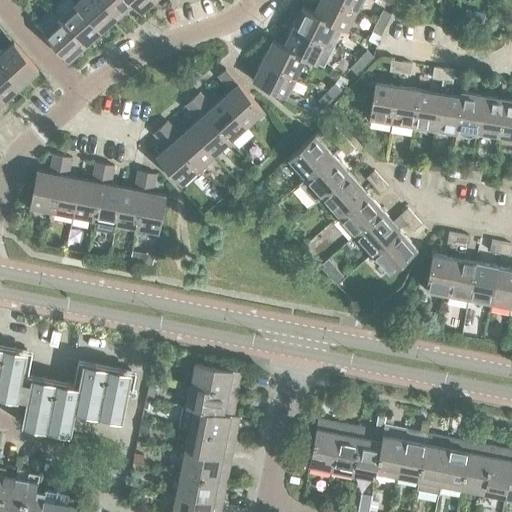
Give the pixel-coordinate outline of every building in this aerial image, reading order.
[(104,0),(77,0),(76,1),(101,29),(117,15),(104,0)] [(132,1),(131,0),(104,0),(117,15),(132,1)] [(131,0),(132,1),(140,10),(151,0),(131,0)] [(356,7),(341,0),(318,0),(313,10),(335,23),(346,28),(356,7)] [(101,29),(76,1),(59,16),(84,44),(101,29)] [(302,5),(293,23),(326,39),(335,23),(313,10),(302,5)] [(385,23),(389,16),(391,12),(382,8),(377,19),(385,23)] [(84,44),(59,16),(43,31),(68,59),(84,44)] [(495,32),(500,22),(489,16),(484,26),(495,32)] [(380,34),(385,23),(377,19),(371,30),(380,34)] [(326,39),(293,23),(283,43),(304,56),(315,62),(326,39)] [(304,56),(283,43),(272,38),(262,58),(295,74),(304,56)] [(0,52),(0,59),(21,84),(38,69),(13,41),(0,52)] [(365,64),(373,55),(366,49),(358,57),(365,64)] [(356,73),(365,64),(358,57),(349,66),(356,73)] [(295,74),(262,58),(252,79),(285,95),(295,74)] [(401,71),(402,60),(391,58),(389,69),(401,71)] [(21,84),(0,59),(0,92),(5,98),(21,84)] [(402,60),(401,71),(410,73),(412,62),(402,60)] [(442,78),(444,67),(433,66),(432,77),(442,78)] [(221,96),(246,124),(260,111),(263,114),(265,112),(248,93),(225,67),(217,74),(230,88),(221,96)] [(444,67),(442,78),(452,80),(454,69),(444,67)] [(326,90),(333,96),(341,88),(335,81),(326,90)] [(392,121),(397,84),(375,81),(369,117),(392,121)] [(419,88),(397,84),(392,121),(413,124),(419,88)] [(440,91),(419,88),(413,124),(434,128),(440,91)] [(246,124),(221,96),(212,104),(199,90),(192,96),(234,144),(235,143),(230,138),(246,124)] [(333,96),(326,90),(318,98),(325,105),(333,96)] [(477,130),(483,93),(461,90),(460,94),(455,131),(456,131),(460,132),(462,135),(469,136),(473,134),(476,135),(477,130)] [(440,91),(434,128),(455,131),(460,94),(440,91)] [(504,97),(483,93),(477,130),(499,133),(504,97)] [(234,144),(192,96),(185,103),(198,117),(188,125),(213,153),(228,140),(233,145),(234,144)] [(511,97),(504,97),(499,133),(511,135),(511,97)] [(167,119),(160,125),(202,173),(203,172),(198,166),(213,153),(188,125),(179,133),(167,119)] [(202,173),(160,125),(153,131),(165,146),(155,155),(179,180),(180,182),(196,168),(201,174),(202,173)] [(339,147),(348,140),(340,131),(332,139),(339,147)] [(306,176),(332,153),(315,133),(288,157),(306,176)] [(348,140),(339,147),(346,154),(354,147),(348,140)] [(50,216),(62,154),(53,152),(49,171),(36,168),(29,204),(50,209),(48,216),(50,216)] [(332,153),(306,176),(300,182),(316,200),(322,195),(349,171),(332,153)] [(62,154),(50,216),(51,216),(52,209),(72,213),(80,176),(67,174),(71,155),(62,154)] [(443,160),(431,158),(429,168),(441,170),(443,160)] [(80,176),(72,213),(92,217),(91,224),(92,224),(104,162),(95,160),(92,179),(80,176)] [(113,164),(104,162),(92,224),(93,225),(95,217),(115,221),(122,185),(110,182),(113,164)] [(470,179),(472,168),(459,166),(458,177),(470,179)] [(134,187),(122,185),(115,221),(135,225),(133,232),(134,233),(147,170),(138,168),(134,187)] [(472,168),(470,179),(478,180),(480,170),(472,168)] [(372,184),(381,177),(374,169),(366,176),(372,184)] [(156,172),(147,170),(134,233),(136,233),(137,226),(158,230),(165,193),(152,191),(156,172)] [(339,214),(366,190),(349,171),(322,195),(339,214)] [(511,186),(511,175),(502,173),(500,184),(511,186)] [(381,177),(372,184),(379,192),(388,185),(381,177)] [(356,233),(382,209),(366,190),(339,214),(356,233)] [(285,209),(279,203),(273,208),(279,215),(285,209)] [(406,221),(414,214),(407,207),(399,214),(406,221)] [(382,209),(356,233),(373,252),(399,228),(382,209)] [(414,214),(406,221),(413,230),(422,223),(414,214)] [(399,228),(373,252),(390,271),(417,247),(399,228)] [(457,244),(459,233),(449,231),(447,242),(457,244)] [(34,236),(25,233),(23,240),(33,242),(34,236)] [(469,235),(459,233),(457,244),(467,246),(469,235)] [(499,252),(502,241),(491,239),(489,250),(499,252)] [(502,241),(499,252),(510,254),(511,243),(502,241)] [(132,250),(130,261),(137,262),(139,252),(132,250)] [(447,293),(454,256),(432,252),(425,289),(447,293)] [(476,260),(454,256),(447,293),(468,297),(476,260)] [(328,259),(321,265),(325,269),(331,263),(328,259)] [(497,265),(476,260),(468,297),(490,301),(497,265)] [(511,267),(497,265),(490,301),(511,305),(511,299),(511,267)] [(0,394),(17,398),(18,397),(27,398),(22,423),(70,432),(75,409),(122,418),(131,369),(83,360),(78,383),(31,374),(31,375),(22,374),(27,349),(0,343),(0,394)] [(190,383),(237,393),(242,370),(195,361),(190,383)] [(151,365),(149,375),(160,377),(162,367),(151,365)] [(233,414),(237,393),(190,383),(186,405),(233,414)] [(155,387),(147,385),(145,397),(149,398),(152,398),(155,387)] [(154,399),(145,398),(144,406),(152,408),(154,399)] [(233,414),(192,407),(188,429),(235,438),(239,415),(233,414)] [(330,468),(339,421),(317,416),(308,463),(330,468)] [(139,432),(146,433),(149,421),(141,420),(139,432)] [(360,425),(339,421),(330,468),(351,472),(360,425)] [(382,429),(375,470),(397,474),(406,427),(383,423),(382,429)] [(360,425),(351,472),(374,476),(375,470),(382,429),(360,425)] [(406,427),(397,474),(418,478),(427,431),(406,427)] [(235,438),(188,429),(184,450),(230,460),(235,438)] [(427,431),(418,478),(440,482),(449,436),(427,431)] [(470,440),(449,436),(440,482),(461,487),(470,440)] [(492,444),(470,440),(461,487),(483,491),(492,444)] [(511,448),(492,444),(483,491),(504,495),(511,454),(511,448)] [(184,450),(180,471),(226,481),(230,460),(184,450)] [(134,452),(132,462),(142,464),(144,453),(134,452)] [(0,511),(8,511),(17,466),(6,464),(5,466),(0,465),(0,511)] [(30,511),(38,473),(28,471),(29,468),(17,466),(8,511),(30,511)] [(180,471),(175,493),(222,502),(226,481),(180,471)] [(52,511),(58,480),(38,476),(39,473),(38,473),(30,511),(52,511)] [(58,480),(52,511),(75,511),(81,485),(58,480)] [(219,511),(222,502),(175,493),(171,511),(219,511)] [(344,511),(346,503),(338,501),(336,510),(344,511)] [(377,511),(378,503),(372,501),(370,510),(377,511)]
